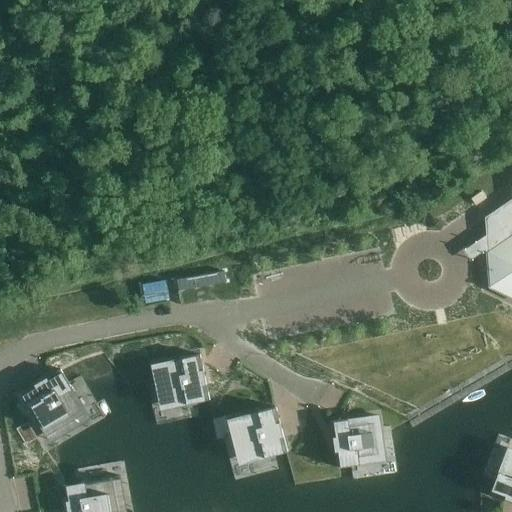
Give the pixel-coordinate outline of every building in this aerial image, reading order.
[(511,198),(503,205),(484,218),(485,236),(489,233),(497,245),(487,252),(489,287),(511,298),(511,198)] [(222,269),(175,278),(177,290),(225,281),(222,269)] [(178,359),(154,364),(162,398),(163,406),(183,402),(183,406),(189,405),(189,404),(197,402),(207,400),(209,400),(200,355),(185,358),(185,357),(178,359)] [(60,369),(20,393),(28,406),(27,406),(31,412),(32,412),(44,433),(84,409),(74,392),(71,387),(60,369)] [(242,460),(261,455),(262,459),(267,458),(267,457),(276,455),(287,452),(275,407),(261,411),(261,410),(254,412),(254,413),(231,419),(242,460)] [(363,465),(362,461),(382,458),(376,415),(352,419),(352,418),(344,419),(345,420),(330,422),(337,468),(357,465),(363,465)] [(511,452),(509,452),(502,470),(499,469),(496,474),(497,474),(495,480),(489,494),(511,502),(511,452)] [(83,482),(62,486),(66,511),(114,511),(108,478),(89,481),(88,481),(83,482)]
